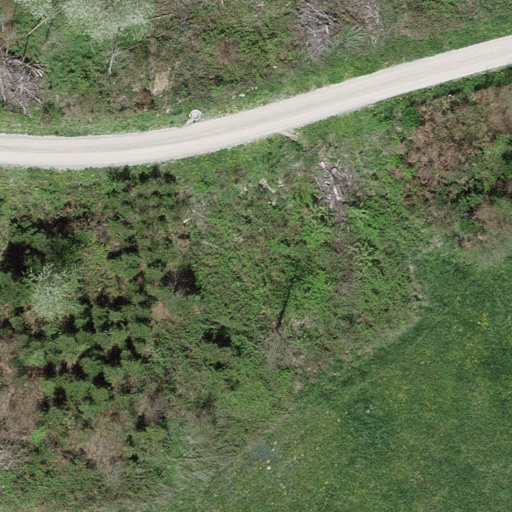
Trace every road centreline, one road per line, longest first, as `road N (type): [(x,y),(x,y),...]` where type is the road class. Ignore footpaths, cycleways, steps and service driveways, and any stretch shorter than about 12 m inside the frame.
road 1 (unclassified): [(225,131),(511,45)]
road 2 (track): [(0,147),(144,147),(225,131)]
